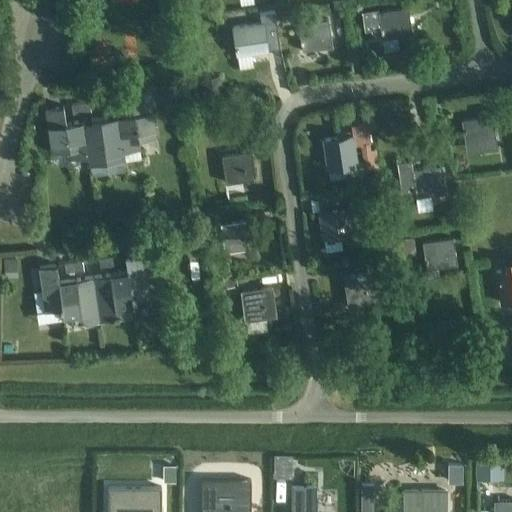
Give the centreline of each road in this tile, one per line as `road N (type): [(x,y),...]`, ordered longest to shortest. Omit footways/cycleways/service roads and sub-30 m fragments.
road 1 (residential): [(319,418),(282,124),(310,97),(488,73)]
road 2 (residential): [(0,415),(319,418)]
road 3 (residential): [(319,418),(511,418)]
road 4 (residential): [(0,158),(46,0)]
